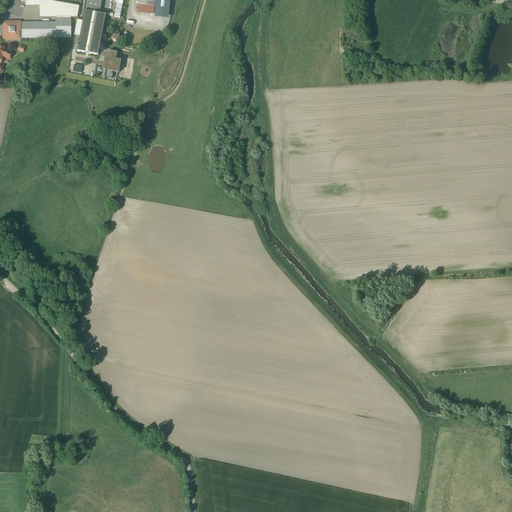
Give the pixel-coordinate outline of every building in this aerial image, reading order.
[(79,7),(40,0),(26,0),(25,6),(26,6),(40,6),(40,18),(56,18),(56,17),(71,17),(71,18),(77,18),(79,7)] [(86,0),(84,11),(84,12),(82,22),(76,21),(74,36),(79,37),(76,52),(98,56),(105,16),(105,15),(99,14),(101,0),(86,0)] [(117,0),(115,17),(122,19),(124,0),(117,0)] [(71,17),(56,17),(56,18),(56,19),(56,23),(56,39),(71,38),(71,18),(71,17)] [(19,23),(4,23),(4,38),(4,39),(19,39),(20,39),(22,39),(22,30),(20,30),(20,24),(20,23),(19,23)] [(56,23),(29,23),(29,39),(53,39),(56,39),(56,23)] [(5,49),(0,46),(0,64),(3,57),(9,60),(12,54),(4,50),(5,49)] [(109,52),(107,58),(115,60),(116,53),(109,52)] [(107,58),(105,58),(103,70),(105,71),(113,72),(118,73),(120,61),(115,60),(107,58)] [(113,72),(105,71),(103,79),(112,80),(113,72)]
